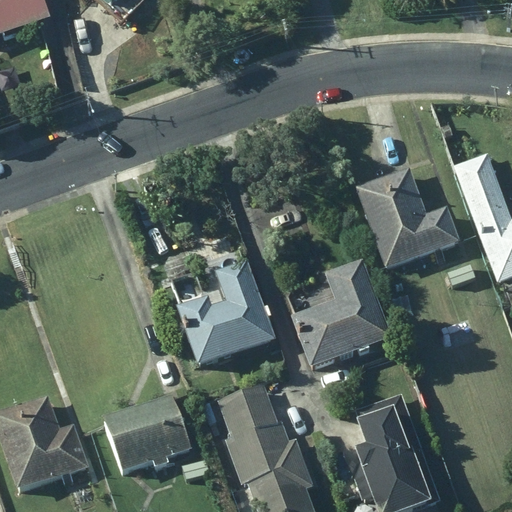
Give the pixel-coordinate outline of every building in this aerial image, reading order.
[(0,0),(0,56),(52,38),(38,0),(0,0)] [(76,0),(106,25),(128,0),(76,0)] [(511,220),(508,222),(483,156),(449,168),(492,289),(511,281),(511,220)] [(404,171),(351,191),(381,272),(454,245),(442,214),(422,221),(404,171)] [(386,344),(357,264),(320,277),(330,304),(286,320),(305,372),(386,344)] [(269,344),(242,265),(211,275),(221,304),(203,311),(201,302),(171,312),(191,370),(269,344)] [(446,276),(450,289),(466,284),(462,270),(446,276)] [(261,389),(215,403),(227,441),(221,443),(236,489),(244,486),(252,511),(308,511),(301,491),(307,489),(293,445),(286,448),(279,424),(273,427),(261,389)] [(43,398),(0,412),(0,465),(10,496),(83,471),(69,429),(55,434),(43,398)] [(410,511),(437,503),(399,398),(354,414),(358,423),(351,426),(359,450),(347,454),(368,511),(410,511)] [(186,451),(167,399),(99,422),(117,473),(147,463),(150,471),(164,466),(162,459),(186,451)]
